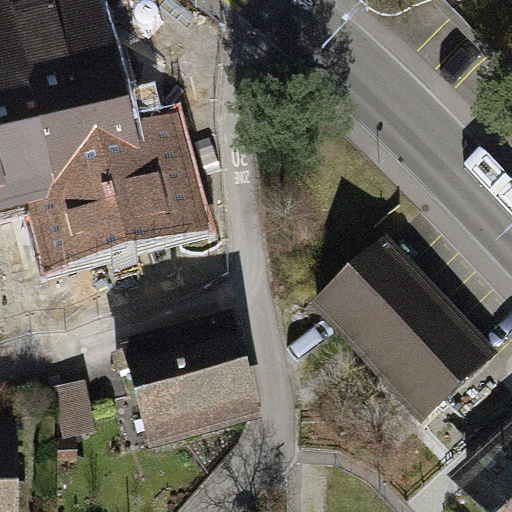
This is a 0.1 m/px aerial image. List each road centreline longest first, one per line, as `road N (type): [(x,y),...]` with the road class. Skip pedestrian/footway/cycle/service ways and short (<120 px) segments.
road 1 (residential): [(207,511),(267,442),(269,408),(224,119),(244,38),(270,2)]
road 2 (tertiary): [(270,2),(511,235)]
